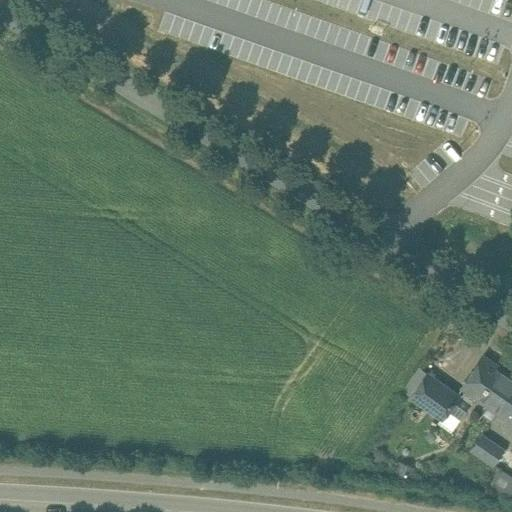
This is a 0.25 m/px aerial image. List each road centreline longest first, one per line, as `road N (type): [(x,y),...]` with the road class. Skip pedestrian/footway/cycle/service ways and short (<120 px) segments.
road 1 (residential): [(0,12),(475,296)]
road 2 (primary): [(199,511),(0,498)]
